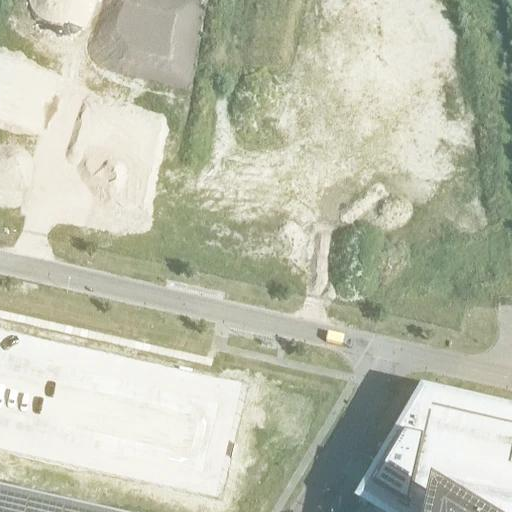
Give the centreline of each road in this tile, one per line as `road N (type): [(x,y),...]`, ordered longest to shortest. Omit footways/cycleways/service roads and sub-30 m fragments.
road 1 (tertiary): [(0,263),(392,353)]
road 2 (unclassified): [(392,353),(303,511)]
road 3 (tertiary): [(392,353),(511,378)]
